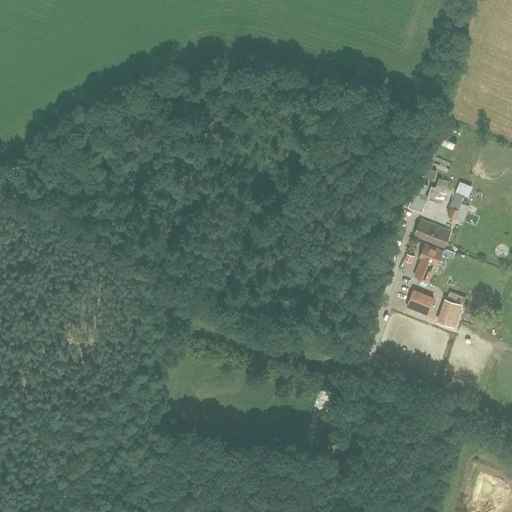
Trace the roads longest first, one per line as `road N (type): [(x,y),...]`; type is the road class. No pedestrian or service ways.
road 1 (unclassified): [(511,431),(0,180)]
road 2 (track): [(154,254),(154,511)]
